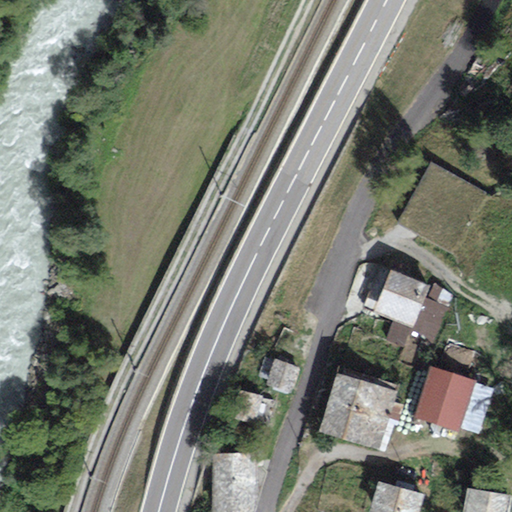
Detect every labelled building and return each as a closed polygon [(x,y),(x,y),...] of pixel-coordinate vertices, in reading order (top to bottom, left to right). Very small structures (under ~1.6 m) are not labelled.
[(432,159),(400,222),(472,258),(504,196),(432,159)] [(406,322),(417,283),(377,272),(366,310),(406,322)] [(290,348),(250,341),(243,382),(283,389),(290,348)] [(471,375),(422,364),(409,424),(457,434),(471,375)] [(384,397),(335,387),(322,446),(370,456),(384,397)] [(263,397),(224,390),(217,431),(257,439),(263,397)] [(249,498),(246,458),(212,461),(213,501),(249,498)] [(412,511),(417,490),(377,483),(372,511),(412,511)] [(506,511),(509,496),(469,489),(465,511),(506,511)]
